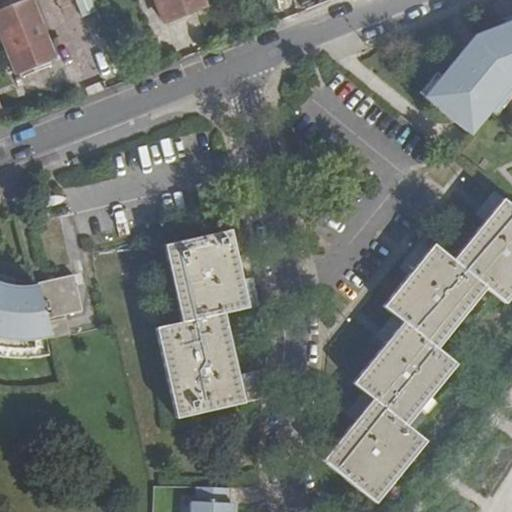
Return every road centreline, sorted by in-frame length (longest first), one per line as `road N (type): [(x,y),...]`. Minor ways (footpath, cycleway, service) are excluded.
road 1 (residential): [(294,511),(281,436),(289,346),(237,64)]
road 2 (residential): [(0,156),(237,64)]
road 3 (residential): [(237,64),(409,0)]
